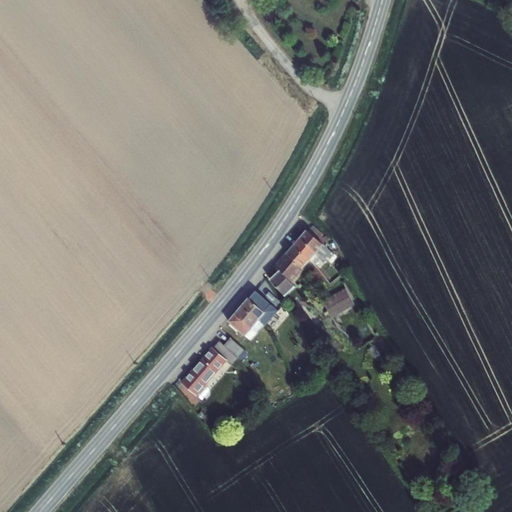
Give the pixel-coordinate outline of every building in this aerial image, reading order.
[(334,254),(323,245),(326,241),(320,237),(323,234),(313,226),(308,230),(301,239),(321,257),(327,262),(334,254)] [(315,265),(321,257),(301,239),(294,246),(310,261),(315,265)] [(303,269),(310,261),(294,246),(287,255),(303,269)] [(293,288),(290,284),(303,269),(287,255),(276,267),(278,271),(269,279),(282,296),(293,288)] [(344,289),(324,302),(333,317),(354,303),(344,289)] [(269,314),(272,310),(267,306),(269,304),(265,300),(263,303),(254,296),(251,299),(249,298),(242,307),(258,321),(261,325),(263,323),(265,325),(271,317),(269,314)] [(256,332),(261,325),(258,321),(242,307),(229,322),(245,336),(252,328),(256,332)] [(245,336),(250,339),(256,332),(252,328),(245,336)] [(236,356),(242,349),(230,337),(223,345),(232,353),(236,356)] [(183,383),(196,394),(225,360),(213,349),(183,383)] [(176,386),(185,395),(189,390),(181,381),(176,386)]
